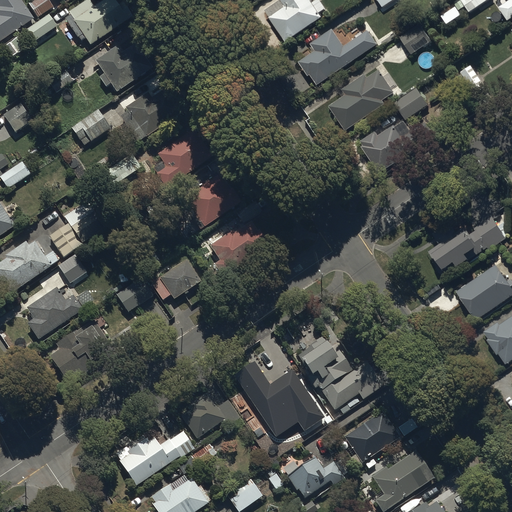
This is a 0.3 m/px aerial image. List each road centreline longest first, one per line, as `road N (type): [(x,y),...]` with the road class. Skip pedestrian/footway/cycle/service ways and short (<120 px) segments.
road 1 (residential): [(38,450),(344,241)]
road 2 (residential): [(511,487),(344,241)]
road 3 (residential): [(344,241),(176,0)]
road 4 (residential): [(344,241),(511,134)]
